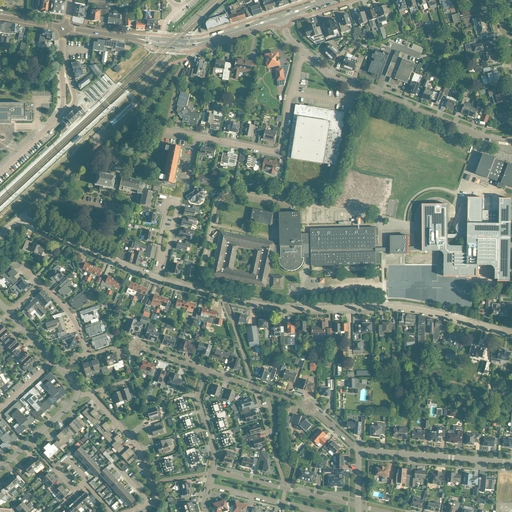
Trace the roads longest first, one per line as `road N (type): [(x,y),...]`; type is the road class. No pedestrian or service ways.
road 1 (unclassified): [(511,334),(399,306),(280,309),(157,278)]
road 2 (unclassified): [(511,142),(329,76),(306,55)]
road 3 (residential): [(165,130),(174,82),(113,151),(125,163),(161,147)]
road 4 (residential): [(198,136),(281,148),(306,55)]
road 5 (residential): [(359,450),(511,462)]
road 6 (residential): [(357,505),(212,471)]
road 7 (unclassified): [(157,278),(30,223)]
road 8 (tertiary): [(161,41),(199,42),(280,16)]
